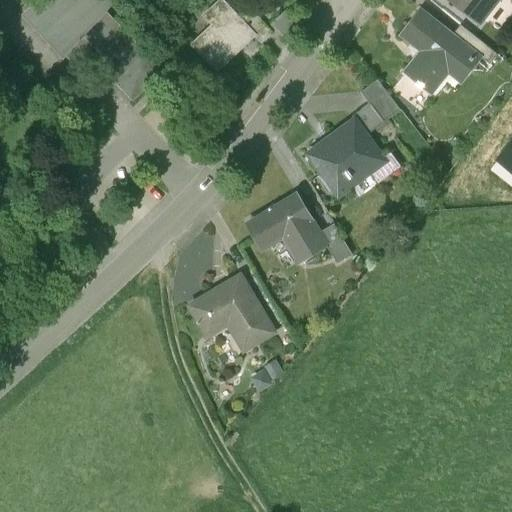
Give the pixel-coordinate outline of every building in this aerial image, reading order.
[(37,0),(35,2),(74,44),(93,23),(130,62),(123,69),(141,88),(170,60),(115,0),(37,0)] [(221,14),(201,33),(224,58),(262,24),(240,0),(216,0),(212,4),(221,14)] [(460,22),(431,0),(424,0),(407,22),(427,38),(411,59),(423,69),(421,71),(426,75),(428,73),(437,80),(448,67),(443,63),(455,48),(465,55),(475,42),(479,37),(460,22)] [(511,10),(511,0),(470,0),(486,12),(490,7),(505,19),(511,10)] [(495,34),(468,12),(460,22),(479,37),(475,42),(483,49),(495,34)] [(376,90),(359,104),(361,107),(373,122),(391,109),(376,90)] [(361,107),(316,141),(346,181),(392,147),(373,122),(361,107)] [(304,182),(258,209),(272,231),(291,219),(309,249),(335,233),(304,182)] [(248,263),(199,293),(217,321),(240,307),(256,333),(282,318),(248,263)]
